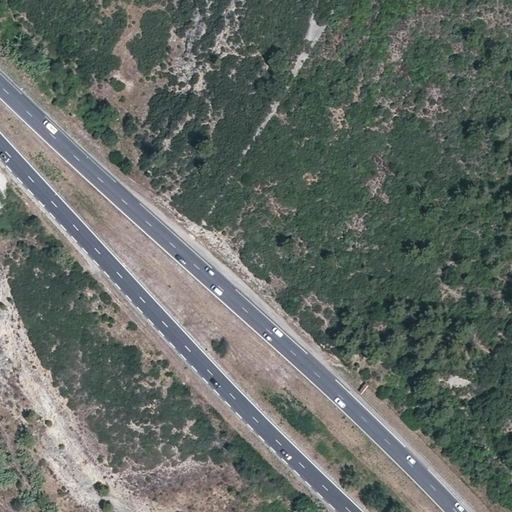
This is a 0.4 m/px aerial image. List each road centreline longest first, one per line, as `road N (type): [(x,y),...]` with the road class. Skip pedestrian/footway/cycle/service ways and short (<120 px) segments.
road 1 (trunk): [(459,511),(329,382),(0,87)]
road 2 (trunk): [(0,145),(350,511)]
